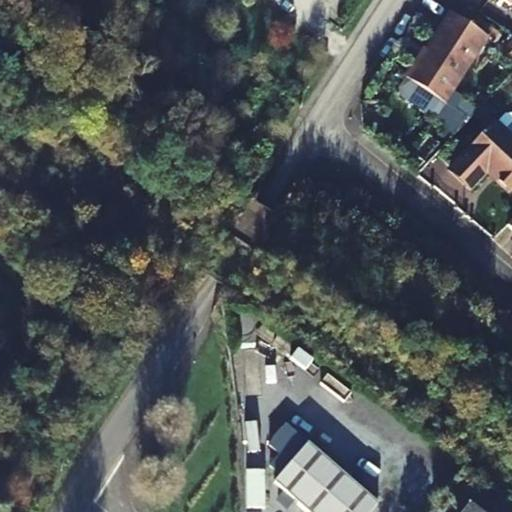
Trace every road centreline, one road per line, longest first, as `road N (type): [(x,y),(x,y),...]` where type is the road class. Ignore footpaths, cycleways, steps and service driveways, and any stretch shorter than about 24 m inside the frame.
road 1 (residential): [(81,489),(213,289),(312,118)]
road 2 (residential): [(511,277),(312,118)]
road 3 (residential): [(393,0),(312,118)]
